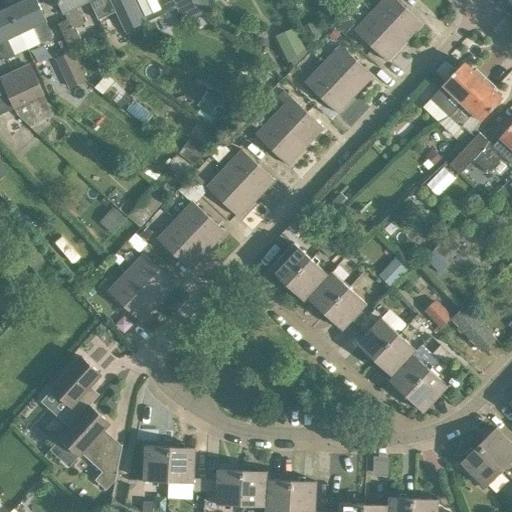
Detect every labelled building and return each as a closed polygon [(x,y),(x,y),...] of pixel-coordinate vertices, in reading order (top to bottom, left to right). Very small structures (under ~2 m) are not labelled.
[(53,38),(35,0),(28,0),(9,9),(20,33),(28,50),(53,38)] [(84,47),(76,28),(83,24),(75,8),(89,1),(88,0),(58,0),(68,20),(58,24),(72,53),(73,52),(84,47)] [(139,15),(131,0),(88,0),(89,1),(92,0),(105,0),(110,11),(118,7),(124,21),(139,15)] [(160,0),(167,12),(176,7),(184,24),(209,12),(196,0),(160,0)] [(423,24),(396,0),(382,0),(383,1),(372,12),(405,43),(423,24)] [(14,57),(6,40),(20,33),(9,9),(0,13),(0,56),(2,62),(14,57)] [(405,43),(372,12),(355,31),(387,62),(405,43)] [(338,26),(346,33),(354,25),(347,17),(338,26)] [(308,44),(324,36),(316,20),(300,28),(308,44)] [(295,29),(279,34),(291,56),(287,58),(289,62),(290,62),(294,66),(309,53),(305,48),(295,29)] [(328,37),(334,42),(341,36),(335,30),(328,37)] [(373,77),(341,46),(323,65),(356,95),(373,77)] [(86,81),(73,52),(72,53),(72,54),(57,60),(70,89),(86,81)] [(450,118),(484,81),(464,63),(443,85),(444,86),(431,99),(450,118)] [(0,79),(0,80),(14,109),(17,115),(44,140),(54,129),(45,121),(60,114),(47,103),(44,95),(45,95),(31,65),(0,79)] [(356,95),(323,65),(305,83),(338,114),(356,95)] [(0,115),(14,109),(0,80),(0,79),(0,115)] [(482,122),(503,100),(484,81),(450,118),(440,123),(453,135),(460,127),(463,130),(465,128),(470,134),(482,122)] [(131,96),(120,86),(109,98),(121,108),(131,96)] [(324,129),(292,98),(284,91),(277,98),(285,105),(274,117),(306,147),(324,129)] [(210,115),(220,100),(208,92),(198,106),(210,115)] [(306,147),(274,117),(256,136),(289,166),(306,147)] [(511,164),(511,123),(510,121),(502,130),(505,133),(502,136),(502,137),(493,147),(511,164)] [(460,174),(489,143),(479,133),(450,165),(460,174)] [(206,152),(196,144),(189,139),(179,153),(196,165),(206,152)] [(425,156),(428,159),(433,165),(434,165),(442,159),(433,149),(425,156)] [(275,181),(242,150),(224,169),(257,199),(275,181)] [(168,164),(183,177),(192,167),(177,154),(168,164)] [(239,218),(257,199),(224,169),(207,188),(239,218)] [(167,198),(153,187),(127,216),(141,228),(167,198)] [(340,214),(351,202),(341,193),(339,195),(334,191),(326,201),(340,214)] [(226,233),(195,203),(193,202),(176,221),(208,251),(226,233)] [(114,207),(99,222),(112,234),(126,219),(114,207)] [(208,251),(176,221),(158,239),(190,270),(208,251)] [(384,230),(390,236),(399,227),(393,221),(384,230)] [(153,233),(147,227),(140,235),(146,240),(153,233)] [(48,288),(64,274),(28,230),(12,245),(48,288)] [(320,249),(328,240),(322,234),(313,243),(320,249)] [(461,246),(451,235),(425,257),(440,275),(449,267),(444,262),(461,246)] [(145,245),(139,239),(133,244),(140,251),(145,245)] [(328,256),(336,247),(328,240),(320,249),(328,256)] [(287,286),(312,259),(294,243),(270,269),(287,286)] [(415,245),(407,253),(413,259),(421,252),(415,245)] [(176,285),(144,254),(126,273),(159,304),(176,285)] [(329,276),(329,275),(312,259),(287,286),(305,302),(308,298),(329,276)] [(399,278),(387,266),(378,276),(391,288),(399,278)] [(325,315),(349,288),(332,272),(329,275),(329,276),(308,298),(325,315)] [(159,304),(126,273),(108,292),(141,322),(159,304)] [(92,288),(84,295),(89,300),(97,293),(92,288)] [(359,328),(368,318),(361,311),(367,304),(349,288),(325,315),(342,331),(352,321),(359,328)] [(450,318),(435,302),(425,311),(441,327),(450,318)] [(495,339),(465,307),(452,319),(482,352),(495,339)] [(416,331),(425,322),(417,315),(409,324),(416,331)] [(399,335),(382,318),(376,325),(368,318),(359,328),(366,335),(357,345),(375,361),(399,335)] [(392,377),(413,354),(416,351),(399,335),(375,361),(392,377)] [(439,361),(448,352),(440,345),(432,354),(439,361)] [(446,367),(455,359),(448,352),(439,361),(446,367)] [(430,370),(413,354),(392,377),(388,380),(406,397),(430,370)] [(90,406),(100,395),(90,386),(101,375),(82,357),(52,390),(41,403),(59,419),(70,428),(70,429),(90,406)] [(423,413),(448,387),(430,370),(406,397),(423,413)] [(458,391),(449,400),(455,406),(463,397),(458,391)] [(110,443),(100,434),(109,423),(90,406),(70,429),(70,428),(50,450),(69,468),(82,454),(102,472),(95,480),(107,491),(116,481),(123,445),(110,443)] [(504,470),(511,462),(511,444),(496,428),(479,445),(504,470)] [(486,488),(504,470),(479,445),(461,463),(486,488)] [(169,483),(171,447),(146,446),(144,481),(169,483)] [(194,478),(195,448),(171,447),(169,483),(193,484),(193,492),(205,492),(206,479),(194,478)] [(242,506),(243,471),(219,469),(218,480),(206,479),(205,492),(218,493),(217,505),(242,506)] [(267,480),(268,472),(243,471),(242,506),(266,507),(267,480)] [(290,511),(292,481),(267,480),(266,507),(265,511),(290,511)] [(314,511),(316,482),(292,481),(290,511),(314,511)] [(412,511),(413,499),(389,498),(389,506),(388,511),(412,511)] [(437,511),(438,500),(413,499),(412,511),(437,511)] [(153,511),(154,502),(144,502),(143,511),(153,511)] [(363,511),(364,504),(340,503),(339,511),(363,511)]
